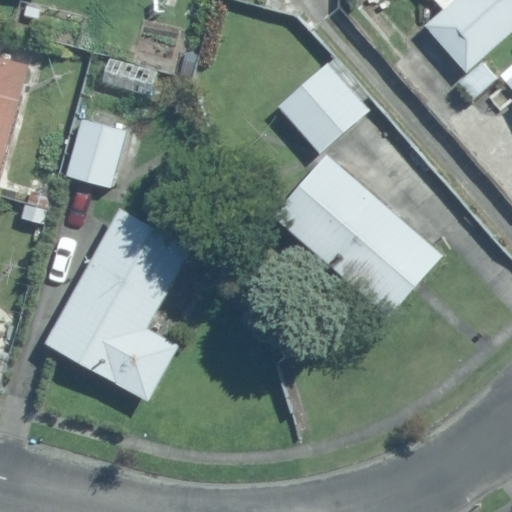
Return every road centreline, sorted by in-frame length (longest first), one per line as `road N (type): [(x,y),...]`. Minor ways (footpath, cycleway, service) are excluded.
road 1 (residential): [(274,511),(426,473),(511,396)]
road 2 (residential): [(0,480),(117,511)]
